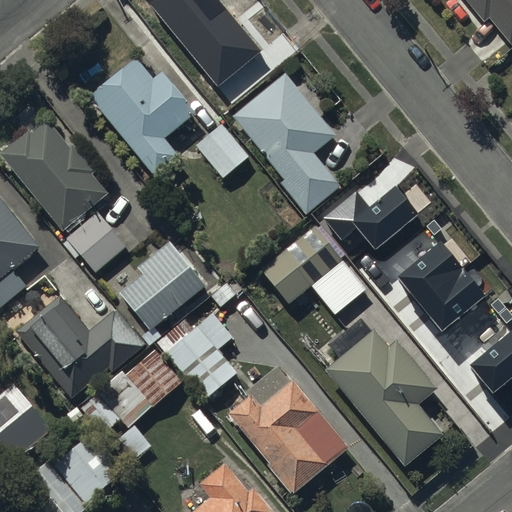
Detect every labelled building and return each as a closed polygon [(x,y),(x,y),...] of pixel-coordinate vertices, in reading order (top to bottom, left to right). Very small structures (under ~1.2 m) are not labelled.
[(186,18),(164,37),(223,108),(264,74),(256,65),(268,55),(238,18),(231,23),(212,0),(203,0),(184,16),(186,18)] [(511,0),(465,0),(482,21),(487,17),(508,44),(511,40),(511,0)] [(298,50),(282,32),(273,39),(281,48),(270,57),(278,66),(298,50)] [(133,57),(87,94),(152,175),(176,156),(161,139),(194,113),(159,70),(150,78),(133,57)] [(333,135),(283,72),(230,115),(282,180),(280,182),(305,214),(340,187),(312,152),(333,135)] [(26,130),(0,151),(0,154),(61,229),(63,227),(67,231),(79,222),(75,217),(106,192),(90,172),(93,170),(72,144),(69,147),(46,120),(29,133),(26,130)] [(247,157),(221,124),(194,145),(221,178),(247,157)] [(388,205),(375,189),(361,201),(347,185),(317,210),(331,228),(344,217),(356,231),(388,205)] [(0,307),(25,288),(10,270),(38,248),(0,198),(0,307)] [(125,246),(96,212),(64,238),(66,240),(61,244),(74,259),(79,254),(94,272),(125,246)] [(346,253),(321,222),(261,269),(287,302),(310,285),(332,313),(362,289),(338,259),(346,253)] [(148,330),(204,285),(190,268),(199,261),(182,240),(173,247),(169,242),(138,267),(143,274),(118,293),(148,330)] [(473,342),(497,322),(430,243),(418,254),(420,256),(392,280),(404,294),(396,301),(418,326),(424,321),(450,352),(452,350),(470,371),(487,357),(473,342)] [(144,343),(115,309),(89,331),(58,296),(16,333),(72,398),(106,368),(110,373),(144,343)] [(184,319),(156,343),(203,399),(235,372),(215,348),(230,336),(210,313),(192,328),(184,319)] [(339,357),(325,369),(404,466),(442,436),(416,404),(435,389),(395,339),(388,345),(374,327),(371,330),(360,317),(328,343),(339,357)] [(181,380),(153,349),(124,375),(120,370),(79,408),(103,434),(119,420),(125,427),(149,405),(151,407),(181,380)] [(346,447),(292,381),(289,383),(276,367),(245,392),(248,396),(227,414),(268,462),(265,464),(289,494),(346,447)] [(11,383),(0,392),(0,469),(49,429),(11,383)] [(133,424),(110,443),(126,464),(150,445),(133,424)] [(14,484),(35,511),(79,511),(85,507),(83,505),(125,473),(93,432),(51,464),(47,459),(14,484)] [(209,497),(190,511),(271,511),(250,486),(245,490),(222,463),(197,483),(209,497)]
